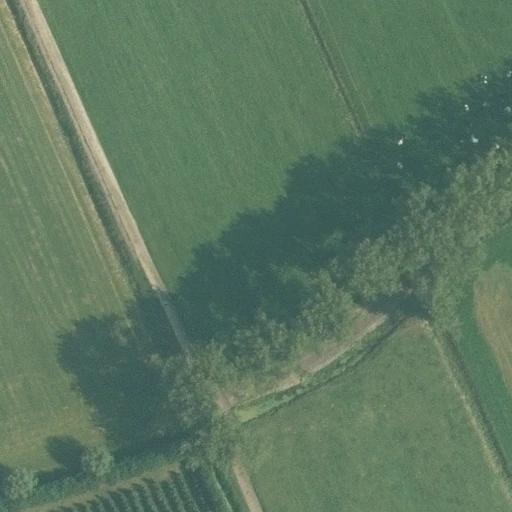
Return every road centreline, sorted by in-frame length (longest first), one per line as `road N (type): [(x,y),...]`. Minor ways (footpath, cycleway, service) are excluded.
road 1 (track): [(511,190),(462,218),(320,348),(195,415),(0,487)]
road 2 (track): [(31,0),(211,406)]
